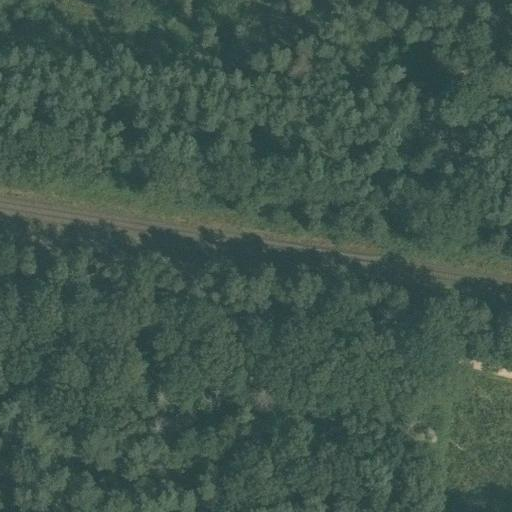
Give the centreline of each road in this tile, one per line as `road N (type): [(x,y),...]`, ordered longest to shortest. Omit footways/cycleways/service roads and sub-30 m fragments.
road 1 (track): [(0,143),(511,225)]
road 2 (track): [(0,301),(511,369)]
